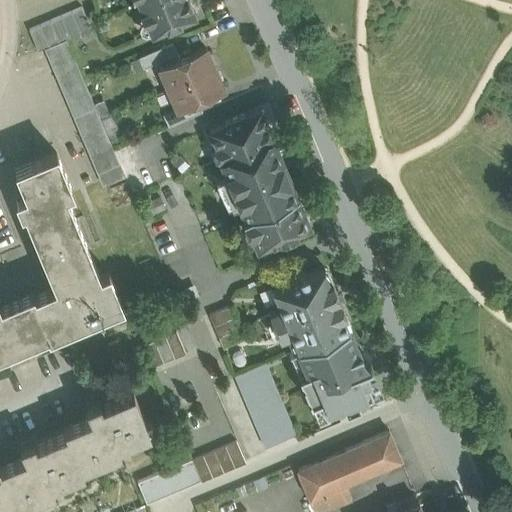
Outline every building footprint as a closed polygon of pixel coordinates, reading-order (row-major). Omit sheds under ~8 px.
[(141,0),(144,6),(139,9),(143,20),(149,18),(154,30),(167,24),(168,26),(181,21),(180,19),(196,12),(190,0),(141,0)] [(91,28),(82,6),(71,11),(80,32),(91,28)] [(71,11),(61,15),(70,37),(80,32),(71,11)] [(70,37),(61,15),(50,20),(59,41),(66,39),(70,37)] [(50,20),(39,24),(48,46),(59,41),(50,20)] [(39,24),(29,29),(38,50),(45,47),(48,46),(39,24)] [(119,163),(66,39),(59,41),(48,46),(45,47),(98,172),(119,163)] [(172,42),(139,56),(144,67),(160,60),(177,53),(172,42)] [(180,59),(177,53),(160,60),(171,87),(215,69),(206,48),(180,59)] [(215,69),(171,87),(179,106),(179,107),(198,100),(224,88),(215,69)] [(198,100),(179,107),(179,106),(163,113),(168,125),(202,111),(198,100)] [(246,112),(223,121),(224,123),(209,129),(215,143),(213,144),(219,159),(221,158),(272,136),(260,108),(246,114),(246,112)] [(272,136),(221,158),(246,217),(294,197),(297,195),(295,195),(293,190),(294,189),(275,143),(273,144),(271,138),(273,137),(272,136)] [(99,275),(65,194),(73,191),(57,152),(16,169),(27,195),(17,199),(22,211),(25,210),(52,276),(56,275),(60,285),(34,296),(32,293),(0,306),(0,353),(5,351),(5,350),(14,346),(15,347),(48,333),(49,336),(122,305),(109,271),(99,275)] [(119,163),(98,172),(104,185),(125,176),(119,163)] [(246,217),(243,218),(250,234),(252,233),(258,246),(280,236),(281,238),(296,232),(295,230),(309,224),(303,208),(300,210),(294,197),(246,217)] [(175,279),(151,220),(129,229),(153,288),(175,279)] [(321,268),(307,274),(306,272),(299,275),(300,277),(273,288),(282,308),(270,313),(281,339),(293,334),(298,348),(299,348),(310,343),(346,328),(340,314),(346,312),(332,280),(327,282),(321,268)] [(231,305),(209,314),(214,325),(236,316),(231,305)] [(236,316),(214,325),(218,336),(240,327),(236,316)] [(240,327),(218,336),(223,347),(245,338),(240,327)] [(346,328),(310,343),(299,348),(298,348),(308,371),(314,369),(329,405),(364,391),(361,382),(370,378),(365,365),(367,364),(367,359),(360,352),(361,352),(360,350),(358,351),(349,327),(346,328)] [(176,330),(165,335),(174,357),(185,352),(176,330)] [(165,335),(154,340),(163,362),(174,357),(165,335)] [(154,340),(143,344),(153,366),(163,362),(154,340)] [(232,372),(260,446),(293,434),(264,359),(232,372)] [(25,456),(0,466),(0,508),(14,502),(15,506),(55,490),(52,484),(84,470),(82,466),(121,450),(118,444),(147,432),(148,433),(150,432),(133,391),(101,405),(99,401),(87,406),(91,416),(64,428),(66,431),(35,444),(33,440),(21,446),(25,456)] [(363,441),(297,469),(315,511),(320,511),(352,499),(346,483),(401,460),(389,430),(388,431),(363,441)] [(236,439),(225,444),(234,466),(245,461),(236,439)] [(225,444),(214,449),(223,471),(234,466),(225,444)] [(214,449),(203,454),(212,476),(223,471),(214,449)] [(212,476),(203,454),(192,458),(201,480),(212,476)] [(241,511),(237,498),(216,506),(218,511),(241,511)] [(423,511),(419,501),(391,511),(423,511)]
